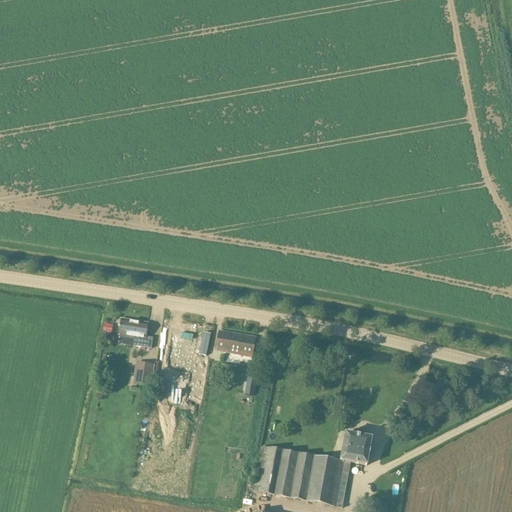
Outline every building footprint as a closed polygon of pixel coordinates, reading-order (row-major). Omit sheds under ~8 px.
[(153,339),(146,338),(148,324),(121,320),(117,344),(151,350),(153,339)] [(104,324),(102,333),(111,335),(113,325),(104,324)] [(219,332),(216,351),(253,357),(256,338),(219,332)] [(202,347),(201,357),(211,357),(211,347),(202,347)] [(169,358),(166,375),(167,376),(167,374),(174,375),(174,378),(175,378),(175,377),(186,379),(186,381),(187,382),(188,375),(193,375),(190,393),(187,392),(185,405),(197,407),(197,408),(198,408),(204,367),(203,368),(195,367),(195,366),(194,370),(189,369),(191,358),(178,356),(178,355),(177,355),(176,360),(169,359),(170,358),(169,358)] [(132,384),(150,387),(154,366),(136,363),(132,384)] [(253,396),(254,389),(246,388),(245,395),(253,396)] [(371,439),(353,436),(345,434),(340,461),(262,447),(253,493),(341,509),(350,463),(366,466),(371,439)]
